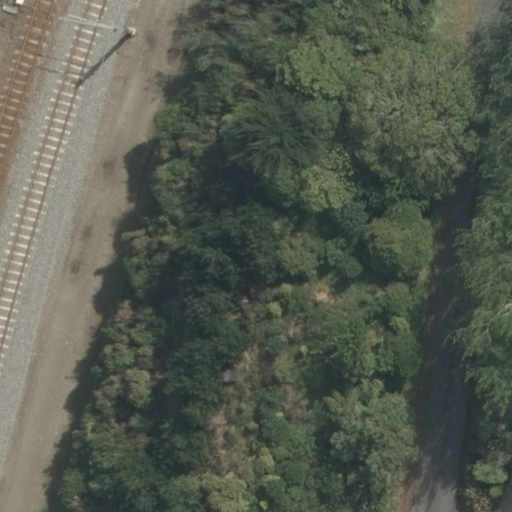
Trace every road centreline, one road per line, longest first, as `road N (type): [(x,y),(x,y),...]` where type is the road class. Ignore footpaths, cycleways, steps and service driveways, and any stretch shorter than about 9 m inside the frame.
road 1 (track): [(25,511),(102,197),(183,0)]
road 2 (residential): [(422,511),(479,70),(499,0)]
